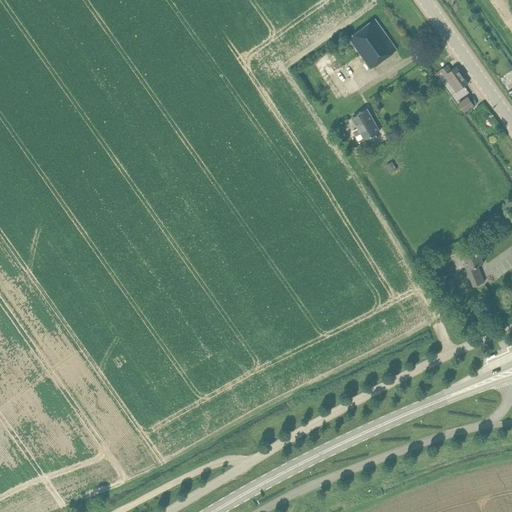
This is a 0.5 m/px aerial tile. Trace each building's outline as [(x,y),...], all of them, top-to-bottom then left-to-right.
[(370,68),(388,55),(396,50),(375,19),(367,24),(349,37),(370,68)] [(451,69),(448,64),(440,69),(456,92),(468,83),(456,66),(451,69)] [(464,111),(466,110),(474,104),(468,96),(459,103),(464,111)] [(367,109),(352,117),(358,127),(353,131),(356,136),(361,133),(365,139),(368,137),(370,141),(377,137),(375,133),(380,130),(367,109)] [(392,161),(397,169),(403,165),(398,157),(392,161)] [(474,286),(485,281),(478,265),(484,263),(477,247),(462,253),(469,268),(467,269),(474,286)] [(455,282),(447,285),(451,296),(459,293),(455,282)]
